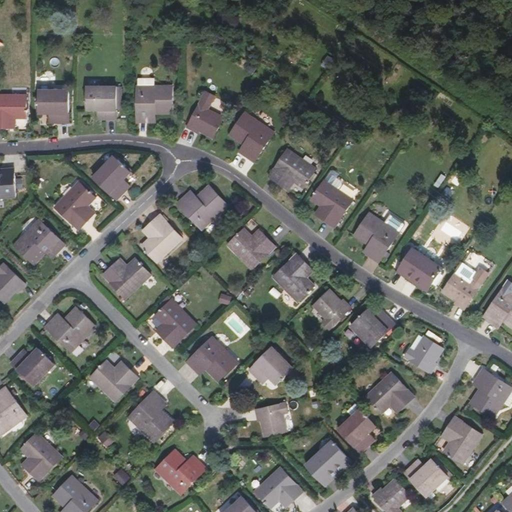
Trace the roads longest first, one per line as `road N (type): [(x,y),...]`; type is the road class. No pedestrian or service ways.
road 1 (residential): [(192,155),(237,177),(371,282),(475,338)]
road 2 (residential): [(475,338),(414,432),(318,511)]
road 3 (residential): [(0,149),(120,140),(192,155)]
road 4 (residential): [(71,272),(205,410)]
road 5 (residential): [(71,272),(192,155)]
